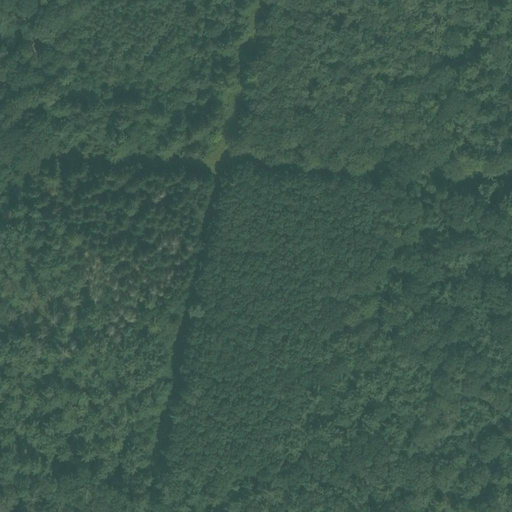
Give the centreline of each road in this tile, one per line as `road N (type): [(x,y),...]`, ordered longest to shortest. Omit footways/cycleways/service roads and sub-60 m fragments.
road 1 (track): [(147,511),(261,0)]
road 2 (track): [(511,174),(0,155)]
